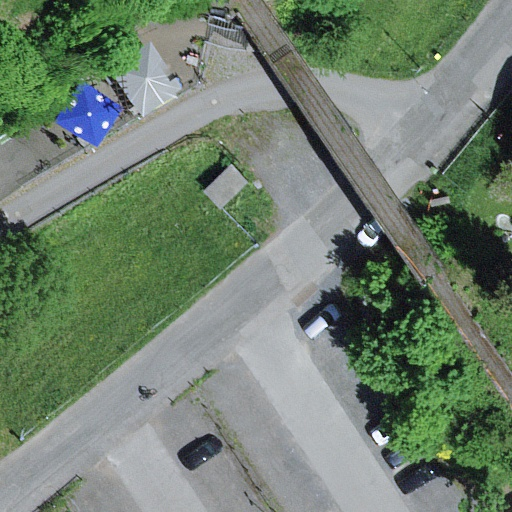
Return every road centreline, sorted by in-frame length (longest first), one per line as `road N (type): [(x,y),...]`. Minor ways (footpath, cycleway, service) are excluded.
road 1 (unclassified): [(418,139),(105,427),(0,509)]
road 2 (residential): [(0,221),(250,89),(319,87),(359,96),(418,139)]
road 3 (unclassified): [(511,15),(418,139)]
